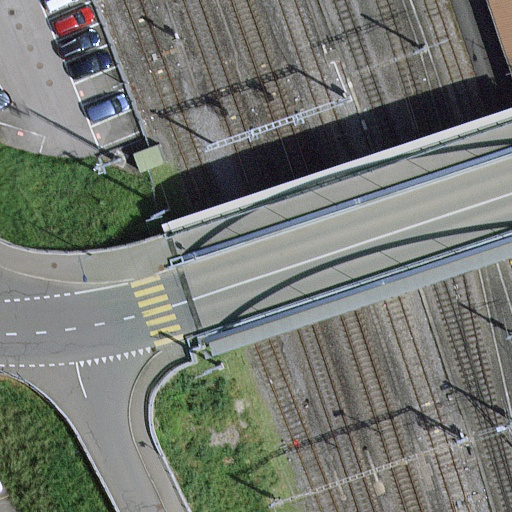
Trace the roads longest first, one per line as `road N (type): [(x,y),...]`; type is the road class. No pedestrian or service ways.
road 1 (residential): [(68,333),(511,191)]
road 2 (residential): [(68,333),(95,413),(144,511)]
